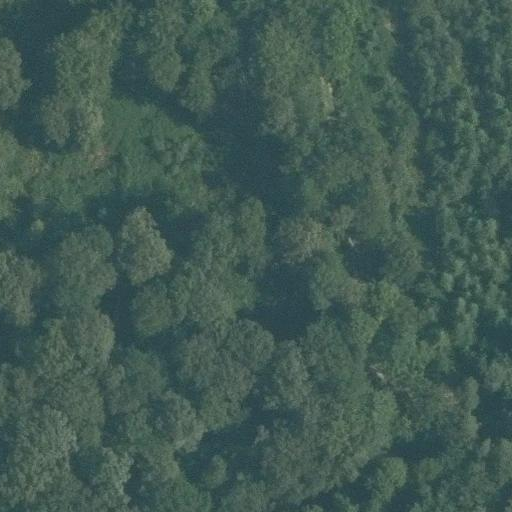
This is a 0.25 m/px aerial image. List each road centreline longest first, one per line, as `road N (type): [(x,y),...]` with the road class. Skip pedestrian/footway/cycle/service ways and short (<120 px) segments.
road 1 (track): [(313,0),(404,511)]
road 2 (track): [(511,403),(389,433)]
road 3 (track): [(400,490),(324,492),(282,511)]
